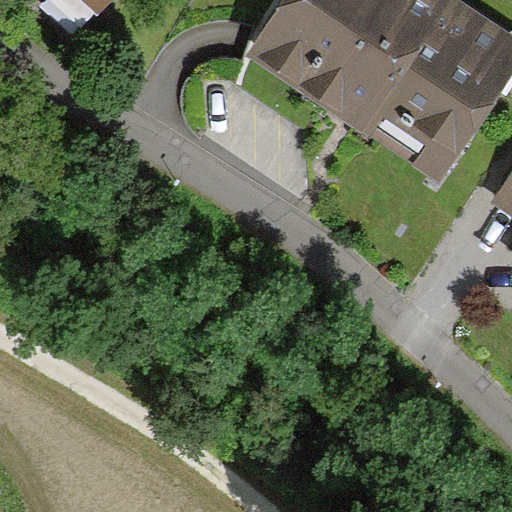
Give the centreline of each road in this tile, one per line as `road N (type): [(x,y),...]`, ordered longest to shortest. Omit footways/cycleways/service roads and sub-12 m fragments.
road 1 (residential): [(0,44),(339,268),(511,430)]
road 2 (track): [(0,353),(227,478),(264,511)]
